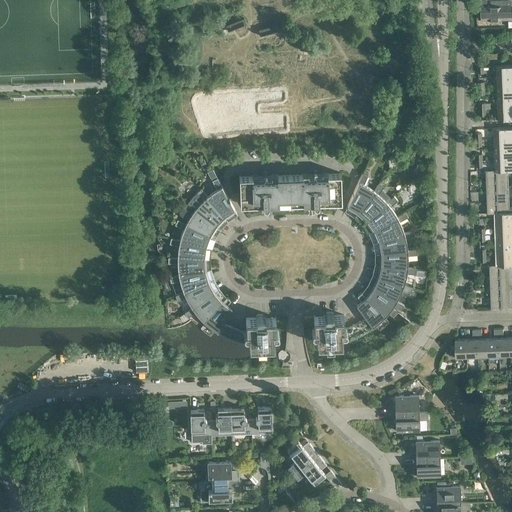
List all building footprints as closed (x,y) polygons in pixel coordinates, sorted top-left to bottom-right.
[(491,11),(491,18),(510,18),(510,11),(502,11),(502,5),(494,6),(495,11),(491,11)] [(243,18),(226,24),(227,27),(228,31),(246,24),(243,18)] [(224,21),(218,23),(220,29),(227,27),(226,24),(224,21)] [(277,24),(259,29),(260,36),(279,31),(277,24)] [(301,42),(300,49),(319,52),(320,45),(301,42)] [(511,64),(498,65),(499,76),(511,75),(511,64)] [(511,75),(499,76),(499,87),(511,86),(511,75)] [(511,86),(499,87),(500,97),(511,96),(511,86)] [(511,96),(500,97),(500,108),(511,107),(511,96)] [(511,107),(500,108),(500,119),(511,118),(511,107)] [(511,126),(496,127),(496,138),(511,137),(511,126)] [(511,137),(496,138),(497,148),(511,147),(511,137)] [(511,147),(497,148),(497,159),(511,158),(511,147)] [(498,169),(487,170),(511,169),(511,158),(497,159),(498,169)] [(511,169),(487,170),(488,181),(509,180),(508,175),(511,174),(511,169)] [(303,174),(290,174),(291,200),(303,199),(303,202),(311,202),(312,211),(321,210),(321,201),(329,201),(329,199),(341,198),(341,172),(327,173),(327,174),(322,174),(321,174),(316,174),(315,174),(309,174),(308,174),(303,174)] [(363,172),(347,205),(358,211),(374,190),(367,185),(364,183),(368,175),(363,172)] [(259,175),(239,176),(240,201),(252,201),(252,204),(261,203),(261,212),(271,212),(270,203),(279,203),(279,200),(291,200),(290,174),(277,174),(277,175),(272,175),(271,175),(266,176),(266,175),(264,175),(264,176),(259,176),(259,175)] [(235,209),(223,187),(217,177),(212,180),(217,188),(214,190),(207,195),(225,216),(235,209)] [(509,180),(488,181),(488,192),(511,190),(511,184),(509,185),(509,180)] [(374,190),(358,211),(367,219),(387,202),(387,201),(391,198),(382,189),(384,186),(379,182),(374,190)] [(188,202),(195,208),(216,224),(225,216),(207,195),(201,188),(197,192),(188,202)] [(511,190),(488,192),(488,202),(509,202),(509,196),(511,195),(511,190)] [(387,202),(367,219),(374,229),(397,216),(393,209),(391,206),(398,200),(394,195),(391,198),(387,201),(387,202)] [(195,208),(188,202),(184,207),(180,214),(188,220),(186,223),(210,235),(216,224),(195,208)] [(509,202),(488,202),(489,213),(499,213),(511,212),(511,206),(510,206),(509,202)] [(397,216),(374,229),(379,240),(404,232),(401,224),(400,221),(408,217),(405,211),(397,216)] [(511,212),(499,213),(500,222),(511,221),(511,212)] [(186,223),(177,219),(175,224),(183,228),(182,231),(180,239),(180,240),(206,246),(210,235),(186,223)] [(511,221),(500,222),(500,233),(511,232),(511,221)] [(404,232),(379,240),(381,252),(408,250),(408,249),(407,241),(406,238),(415,235),(413,229),(404,232)] [(511,232),(500,233),(500,244),(511,243),(511,232)] [(178,248),(177,257),(204,258),(206,246),(180,240),(180,239),(171,237),(169,243),(179,245),(178,248)] [(511,243),(500,244),(501,254),(511,253),(511,243)] [(381,252),(381,264),(408,267),(408,258),(408,255),(417,254),(417,248),(408,249),(408,250),(381,252)] [(491,265),(511,264),(511,253),(501,254),(501,264),(491,265)] [(179,275),(205,270),(204,258),(177,257),(168,257),(168,263),(178,263),(178,266),(179,275)] [(381,264),(378,276),(404,284),(406,276),(407,273),(416,274),(417,268),(408,267),(381,264)] [(511,264),(491,265),(491,276),(511,275),(511,264)] [(205,270),(179,275),(170,276),(171,282),(180,280),(181,283),(184,291),(184,292),(209,281),(205,270)] [(511,275),(491,276),(492,287),(511,285),(511,275)] [(378,276),(373,287),(396,300),(400,293),(402,290),(411,293),(412,287),(404,284),(378,276)] [(209,281),(184,292),(184,291),(175,295),(178,300),(186,297),(188,300),(192,307),(214,292),(209,281)] [(511,285),(492,287),(492,298),(511,296),(511,285)] [(373,287),(366,296),(386,315),(391,308),(393,305),(401,310),(404,305),(396,300),(373,287)] [(198,314),(201,317),(204,320),(222,301),(214,292),(192,307),(185,312),(188,317),(196,312),(198,314)] [(358,307),(366,318),(372,326),(379,321),(386,315),(366,296),(362,292),(357,295),(363,302),(358,307)] [(222,301),(204,320),(207,324),(210,326),(214,329),(218,331),(223,322),(230,311),(225,307),(227,305),(231,300),(226,296),(222,301)] [(511,296),(492,298),(493,308),(511,307),(511,296)] [(324,328),(317,328),(317,340),(331,340),(331,342),(332,342),(342,342),(345,342),(345,339),(345,333),(345,332),(346,332),(347,331),(348,331),(348,330),(348,329),(347,328),(347,327),(344,328),(344,326),(344,314),(334,315),(333,315),(333,317),(325,317),(325,315),(324,315),(324,317),(324,328)] [(246,332),(244,331),(244,332),(244,334),(245,335),(246,335),(247,335),(248,335),(249,335),(249,343),(249,345),(259,344),(260,344),(260,342),(274,342),(274,334),(274,333),(274,329),(266,329),(266,319),(266,317),(265,317),(265,319),(257,320),(256,317),(246,318),(246,329),(246,332)] [(366,318),(353,324),(359,334),(363,332),(372,326),(366,318)] [(223,322),(218,331),(232,338),(236,328),(223,322)] [(345,333),(345,339),(353,336),(359,334),(353,324),(347,328),(348,329),(348,330),(348,331),(347,331),(346,332),(345,332),(345,333)] [(236,328),(232,338),(238,340),(246,342),(249,343),(249,335),(248,335),(247,335),(246,335),(245,335),(244,334),(244,332),(244,331),(236,328)] [(499,337),(488,338),(489,355),(500,354),(499,337)] [(510,337),(499,337),(500,354),(511,354),(510,337)] [(466,338),(456,339),(456,356),(467,355),(466,338)] [(477,338),(466,338),(467,355),(478,355),(477,338)] [(488,338),(477,338),(478,355),(489,355),(488,338)] [(395,395),(395,407),(395,413),(419,412),(419,395),(395,395)] [(258,415),(256,416),(256,417),(251,417),(252,433),(272,433),(271,406),(257,406),(258,415)] [(231,407),(217,408),(218,416),(216,417),(216,418),(211,419),(212,435),(232,434),(231,407)] [(231,407),(232,434),(252,433),(251,417),(247,417),(246,416),(244,415),(244,407),(231,407)] [(204,408),(190,409),(192,442),(202,441),(202,443),(212,443),(212,435),(211,419),(206,419),(206,417),(204,417),(204,408)] [(419,412),(395,413),(395,420),(396,430),(420,429),(419,419),(426,419),(426,412),(419,412)] [(290,464),(295,470),(317,452),(310,443),(304,447),(298,439),(287,448),(296,459),(290,464)] [(415,441),(416,452),(416,458),(440,457),(439,440),(415,441)] [(317,452),(295,470),(300,476),(306,472),(314,483),(320,478),(325,474),(319,466),(325,462),(317,452)] [(440,457),(416,458),(417,476),(441,475),(440,457)] [(204,481),(239,480),(239,472),(231,472),(231,460),(207,461),(208,474),(211,473),(211,480),(204,481)] [(239,480),(204,481),(204,488),(200,488),(200,501),(232,500),(232,488),(240,487),(239,480)] [(436,486),(437,497),(437,503),(461,503),(460,485),(436,486)] [(461,503),(437,503),(437,511),(461,511),(461,510),(468,509),(468,502),(461,503)]
